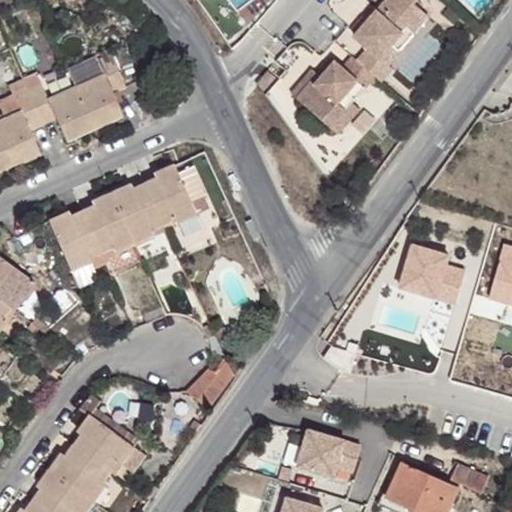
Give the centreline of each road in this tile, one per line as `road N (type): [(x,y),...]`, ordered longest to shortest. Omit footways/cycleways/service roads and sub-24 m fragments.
road 1 (residential): [(317,296),(511,32)]
road 2 (residential): [(170,511),(317,296)]
road 3 (residential): [(222,106),(0,207)]
road 4 (residential): [(0,490),(84,372),(102,360),(170,352)]
road 5 (residential): [(317,296),(222,106)]
road 6 (residential): [(222,106),(166,0)]
